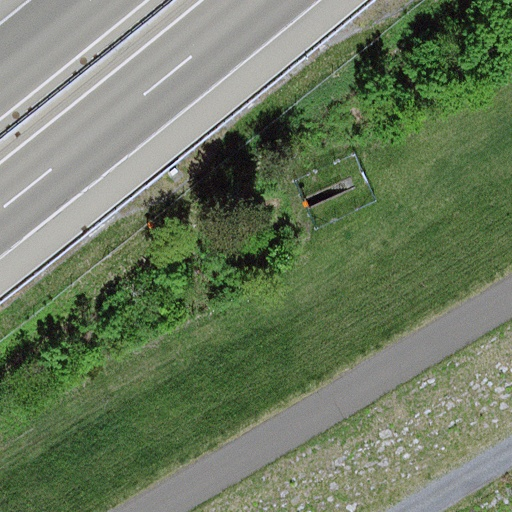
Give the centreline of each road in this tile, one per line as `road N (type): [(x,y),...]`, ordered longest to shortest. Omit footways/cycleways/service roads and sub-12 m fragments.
road 1 (track): [(511,298),(148,511)]
road 2 (motorway): [(0,214),(264,0)]
